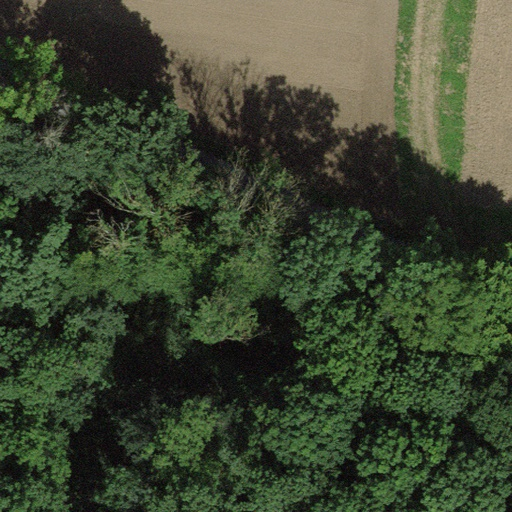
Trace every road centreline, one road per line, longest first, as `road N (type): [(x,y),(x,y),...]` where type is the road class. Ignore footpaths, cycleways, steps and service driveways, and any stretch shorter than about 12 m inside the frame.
road 1 (track): [(511,321),(0,91)]
road 2 (track): [(490,313),(431,129),(437,0)]
